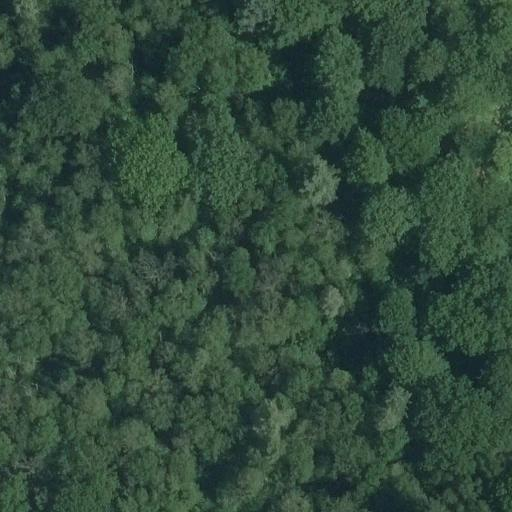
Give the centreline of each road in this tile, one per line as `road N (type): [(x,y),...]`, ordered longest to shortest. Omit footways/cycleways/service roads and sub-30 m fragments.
road 1 (track): [(262,0),(417,452)]
road 2 (track): [(438,511),(417,452),(511,422)]
